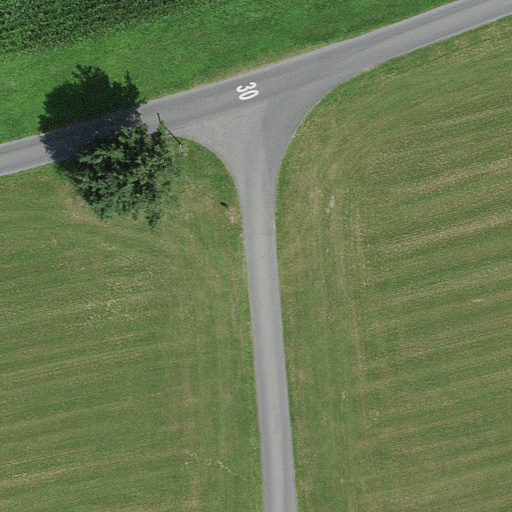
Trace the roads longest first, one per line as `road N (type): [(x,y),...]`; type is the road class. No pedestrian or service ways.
road 1 (residential): [(241,91),(279,511)]
road 2 (unclassified): [(495,0),(241,91)]
road 3 (unclassified): [(241,91),(0,154)]
